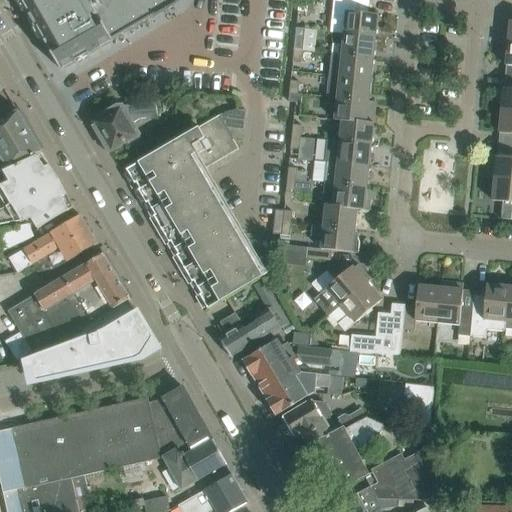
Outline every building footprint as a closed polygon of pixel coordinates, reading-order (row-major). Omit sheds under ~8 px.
[(20,0),(61,71),(113,41),(112,40),(153,16),(154,18),(168,9),(168,8),(166,9),(168,0),(20,0)] [(303,0),(298,0),(297,12),(306,13),(308,0),(303,0)] [(344,34),(375,38),(377,15),(368,14),(369,0),(333,0),(331,33),(344,34)] [(296,29),(293,51),(302,52),(304,30),(296,29)] [(341,56),(373,59),(375,38),(344,34),(342,46),(332,44),(331,55),(341,56)] [(302,52),(293,51),(292,63),(301,64),(302,52)] [(341,56),(339,77),(371,81),(373,59),(341,56)] [(337,99),(368,102),(371,81),(339,77),(328,76),(326,97),(337,99)] [(290,81),(289,94),(297,95),(299,82),(290,81)] [(511,90),(503,89),(501,112),(511,112),(511,90)] [(297,95),(289,94),(288,103),(300,104),(301,95),(297,95)] [(334,121),(341,122),(342,121),(373,124),(375,103),(368,102),(337,99),(334,121)] [(91,122),(109,153),(111,151),(114,155),(115,156),(116,157),(117,158),(119,159),(120,159),(122,158),(124,158),(126,157),(127,155),(128,154),(128,153),(128,151),(128,150),(128,148),(127,146),(134,149),(143,143),(138,135),(139,135),(132,125),(140,120),(157,118),(156,104),(117,107),(91,122)] [(0,173),(41,155),(43,154),(18,111),(17,111),(14,105),(0,109),(0,173)] [(225,114),(219,117),(233,140),(242,135),(242,136),(243,136),(246,111),(245,111),(245,112),(238,111),(237,113),(234,115),(232,116),(229,116),(227,115),(225,114)] [(511,135),(511,112),(501,112),(499,134),(511,135)] [(233,140),(219,117),(219,116),(133,166),(138,175),(131,179),(208,310),(263,277),(201,172),(238,150),(233,140)] [(342,121),(341,122),(339,141),(339,143),(371,146),(373,124),(342,121)] [(293,125),(291,138),(300,139),(301,126),(293,125)] [(300,139),(291,138),(290,150),(299,151),(300,139)] [(337,164),(368,167),(371,146),(339,143),(339,141),(326,140),(324,162),(337,164)] [(41,155),(0,173),(0,179),(4,185),(0,186),(0,225),(32,220),(37,230),(73,209),(61,185),(57,177),(41,155)] [(488,179),(494,179),(511,181),(511,158),(490,156),(488,179)] [(326,163),(323,184),(335,185),(335,186),(366,189),(368,167),(337,164),(326,163)] [(288,168),(287,181),(295,182),(297,169),(288,168)] [(511,181),(494,179),(492,202),(502,203),(501,220),(511,220),(511,181)] [(295,182),(287,181),(285,193),(294,194),(295,182)] [(325,206),(357,210),(370,212),(371,200),(369,196),(365,196),(366,189),(335,186),(335,185),(323,184),(321,205),(325,206)] [(325,206),(323,227),(323,228),(354,231),(357,210),(325,206)] [(281,236),(282,224),(283,211),(275,210),(272,235),(281,236)] [(292,212),(283,211),(282,224),(291,225),(292,212)] [(80,216),(63,226),(51,233),(51,234),(9,259),(16,272),(30,264),(35,272),(52,271),(97,245),(80,216)] [(282,224),(281,236),(290,237),(291,225),(282,224)] [(0,231),(0,252),(33,237),(31,230),(30,225),(0,231)] [(321,250),(331,251),(358,254),(359,243),(357,238),(354,238),(354,231),(323,228),(323,227),(311,226),(310,235),(322,236),(321,250)] [(331,251),(321,250),(307,249),(305,261),(310,261),(330,263),(331,251)] [(18,336),(5,343),(8,347),(19,366),(31,359),(35,357),(128,301),(130,300),(103,255),(86,265),(8,312),(21,334),(18,336)] [(340,306),(340,307),(367,284),(371,280),(358,265),(354,269),(352,267),(336,281),(328,271),(311,284),(319,295),(313,300),(327,317),(340,306)] [(458,336),(470,338),(472,313),(461,312),(463,285),(441,283),(440,289),(441,289),(437,324),(459,326),(458,336)] [(367,284),(340,307),(348,316),(340,323),(347,331),(366,314),(381,301),(367,284)] [(505,332),(505,329),(509,287),(486,285),(485,298),(474,297),(472,313),(470,338),(487,339),(487,330),(505,332)] [(415,322),(437,324),(441,289),(440,289),(418,286),(416,307),(405,306),(402,331),(403,331),(414,332),(415,322)] [(128,301),(35,357),(31,359),(36,382),(142,359),(144,358),(159,349),(138,313),(137,314),(128,301)] [(400,357),(403,331),(402,331),(405,306),(392,305),(391,315),(378,314),(376,338),(352,335),(350,352),(374,355),(400,357)] [(242,323),(241,324),(235,314),(220,323),(226,334),(219,339),(231,359),(291,323),(281,307),(271,312),(268,308),(253,318),(256,322),(246,329),(242,323)] [(259,351),(242,362),(264,398),(301,375),(297,366),(302,363),(303,365),(339,368),(341,352),(309,348),(310,336),(294,334),(293,347),(296,347),(297,356),(296,356),(297,357),(290,361),(281,346),(278,342),(259,351)] [(301,375),(264,398),(275,417),(310,397),(314,394),(316,394),(316,389),(330,389),(330,378),(301,375)] [(163,400),(158,401),(165,458),(177,452),(185,447),(189,454),(213,441),(183,387),(162,399),(163,400)] [(419,387),(415,418),(414,428),(429,430),(434,389),(419,387)] [(165,458),(158,401),(148,403),(147,399),(12,429),(25,488),(18,490),(22,511),(76,511),(69,479),(83,476),(124,467),(144,463),(165,458)] [(300,434),(309,447),(342,428),(353,422),(349,416),(344,416),(338,419),(340,422),(334,426),(330,420),(332,415),(325,404),(311,402),(300,409),(282,419),(294,438),(300,434)] [(334,494),(369,475),(356,451),(378,439),(384,426),(364,416),(353,422),(342,428),(309,447),(334,494)] [(226,465),(213,441),(189,454),(183,458),(182,456),(180,457),(177,452),(165,458),(162,461),(179,492),(209,475),(226,465)] [(402,454),(371,470),(373,474),(378,484),(372,487),(376,497),(399,498),(398,500),(437,502),(439,500),(444,497),(438,485),(451,478),(435,449),(427,448),(406,460),(402,454)] [(231,511),(248,503),(232,475),(176,507),(178,511),(231,511)] [(91,511),(83,476),(69,479),(76,511),(91,511)] [(324,511),(381,511),(380,509),(400,506),(398,500),(399,498),(376,497),(372,487),(370,488),(369,486),(324,511)] [(143,505),(144,511),(168,511),(166,499),(143,505)]
